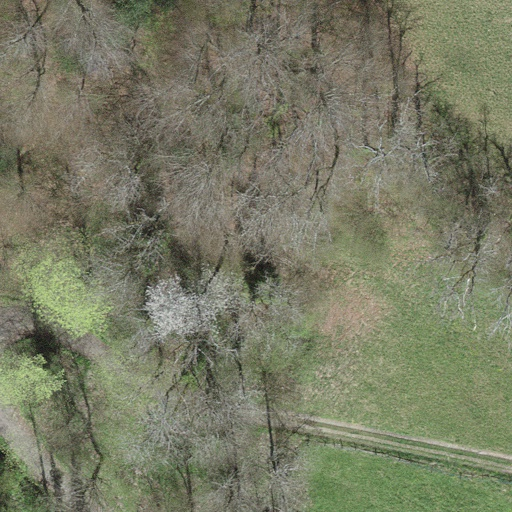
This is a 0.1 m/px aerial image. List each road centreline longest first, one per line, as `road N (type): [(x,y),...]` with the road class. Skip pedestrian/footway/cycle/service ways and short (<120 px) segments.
road 1 (track): [(511,470),(199,403),(127,372),(44,317),(0,324)]
road 2 (track): [(0,399),(83,511)]
